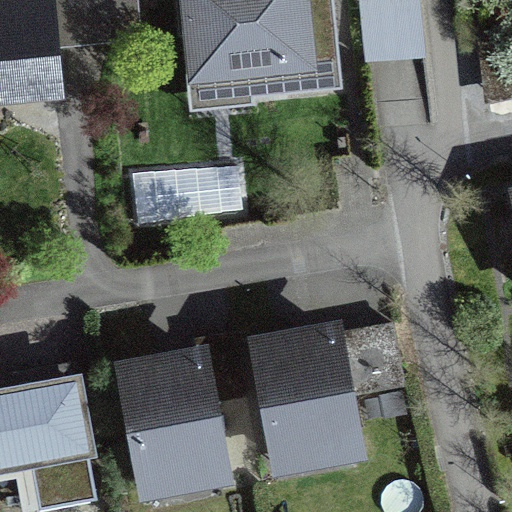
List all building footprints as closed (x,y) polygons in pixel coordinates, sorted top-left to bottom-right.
[(0,114),(70,108),(58,0),(31,0),(0,3),(0,114)] [(338,0),(188,0),(201,117),(349,102),(338,0)] [(350,336),(262,353),(287,489),(375,473),(363,408),(351,345),(350,336)] [(398,337),(351,345),(363,408),(410,399),(398,337)] [(219,360),(126,379),(153,511),(188,511),(247,500),(219,360)] [(88,389),(0,405),(0,489),(103,469),(88,389)]
